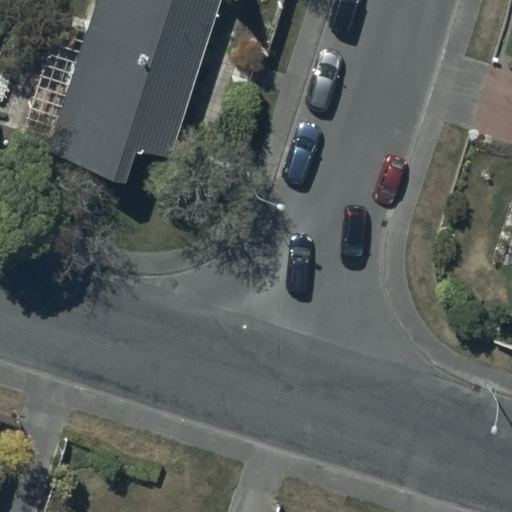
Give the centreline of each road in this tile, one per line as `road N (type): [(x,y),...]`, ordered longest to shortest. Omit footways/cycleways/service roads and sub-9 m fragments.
road 1 (residential): [(272,390),(394,0)]
road 2 (residential): [(272,390),(0,301)]
road 3 (residential): [(511,465),(272,390)]
